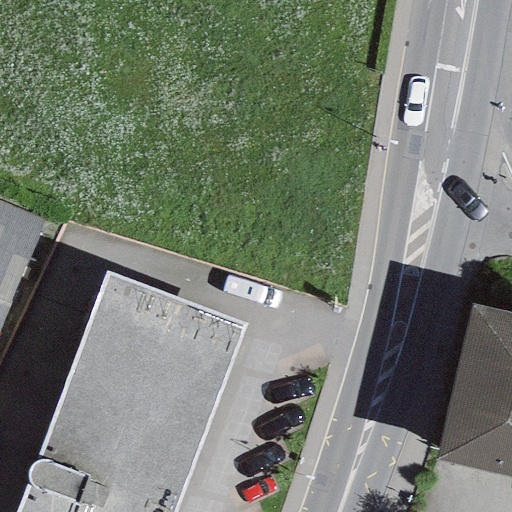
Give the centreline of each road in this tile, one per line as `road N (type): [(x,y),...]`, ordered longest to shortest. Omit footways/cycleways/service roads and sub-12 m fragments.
road 1 (secondary): [(337,511),(393,344),(439,140)]
road 2 (secondary): [(439,140),(465,0)]
